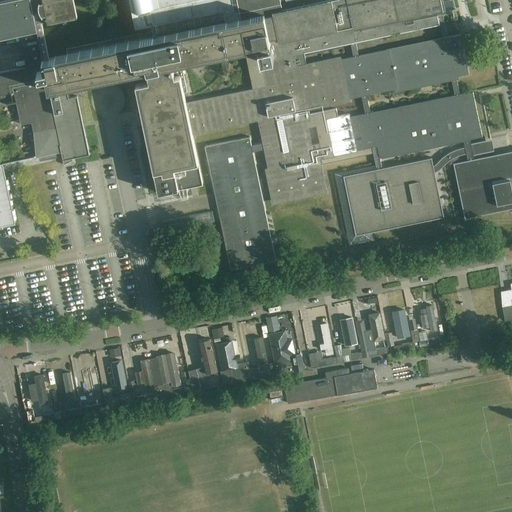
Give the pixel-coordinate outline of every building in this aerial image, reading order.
[(77,17),(73,0),(5,0),(0,1),(0,39),(21,35),(24,47),(28,46),(33,66),(0,72),(0,95),(15,93),(17,102),(6,105),(17,103),(21,125),(32,122),(39,156),(40,161),(63,157),(64,165),(73,161),(73,159),(90,155),(77,97),(69,98),(67,86),(147,69),(149,81),(136,84),(141,111),(144,123),(159,193),(180,189),(186,187),(187,187),(186,183),(189,182),(196,181),(202,179),(193,136),(192,131),(256,118),(256,120),(253,146),(252,147),(250,137),(205,146),(231,269),(275,260),(253,152),(258,151),(262,125),(272,174),(269,175),(275,200),(274,200),(274,201),(324,190),(323,190),(318,165),(364,155),(374,153),(372,146),(377,145),(380,158),(464,141),(470,139),(483,137),(473,92),(460,95),(456,77),(469,74),(461,35),(448,37),(446,26),(443,15),(442,11),(448,10),(456,8),(453,0),(129,0),(135,28),(153,25),(155,24),(157,31),(157,33),(158,36),(154,37),(154,36),(68,54),(67,54),(49,58),(42,22),(48,21),(48,23),(77,17)] [(511,157),(506,159),(506,158),(505,158),(505,157),(504,157),(503,157),(502,157),(501,158),(501,159),(501,160),(496,161),(496,159),(495,157),(495,155),(474,159),(473,155),(486,152),(483,141),(471,144),(470,139),(464,141),(465,147),(466,154),(468,161),(454,164),(456,173),(458,173),(460,182),(458,183),(465,219),(494,213),(493,210),(511,205),(511,157)] [(441,199),(435,173),(437,172),(440,171),(442,168),(447,163),(453,159),(460,156),(466,154),(465,147),(458,149),(452,152),(446,156),(441,161),(438,164),(435,166),(434,166),(432,158),(382,168),(380,158),(377,145),(372,146),(377,165),(377,169),(344,176),(347,192),(356,236),(372,233),(444,218),(442,203),(444,203),(443,198),(441,199)] [(16,223),(6,179),(4,169),(40,161),(39,156),(34,157),(3,163),(0,163),(0,229),(3,228),(3,226),(16,223)] [(91,168),(78,170),(85,218),(97,216),(91,168)] [(373,241),(372,233),(356,236),(348,237),(350,245),(373,241)] [(26,246),(28,256),(42,253),(41,247),(48,245),(47,242),(26,246)] [(511,290),(501,292),(503,307),(510,305),(508,297),(511,295),(511,283),(511,284),(511,290)] [(432,332),(438,331),(433,305),(427,306),(428,312),(421,313),(424,329),(431,327),(432,332)] [(402,336),(411,335),(406,309),(397,311),(399,319),(393,320),(395,331),(401,330),(402,336)] [(385,338),(380,312),(370,315),(375,340),(385,338)] [(349,344),(359,343),(354,318),(344,319),(346,329),(340,331),(342,341),(349,340),(349,344)] [(335,354),(329,322),(321,324),(325,343),(321,344),(322,349),(326,348),(327,356),(335,354)] [(421,341),(420,338),(418,329),(417,329),(411,331),(413,340),(413,342),(421,341)] [(378,355),(377,349),(388,347),(386,339),(374,341),(372,330),(366,331),(370,351),(362,352),(364,358),(378,355)] [(276,363),(292,359),(291,354),(298,353),(295,337),(288,339),(287,331),(270,334),(276,363)] [(362,352),(370,351),(366,331),(359,333),(362,352)] [(394,345),(394,343),(392,333),(391,333),(385,334),(387,345),(388,346),(394,345)] [(192,334),(179,336),(186,368),(199,365),(192,334)] [(261,366),(268,365),(262,336),(255,338),(258,351),(253,352),(255,360),(259,359),(261,366)] [(440,343),(439,337),(428,339),(429,345),(440,343)] [(204,367),(189,370),(194,391),(208,388),(206,378),(211,377),(209,372),(217,370),(210,339),(199,342),(204,367)] [(428,339),(421,341),(413,342),(415,348),(429,345),(428,339)] [(235,355),(232,340),(218,343),(223,370),(237,368),(236,360),(241,359),(240,354),(235,355)] [(415,348),(413,342),(402,344),(404,350),(415,348)] [(338,363),(353,360),(351,354),(343,356),(343,354),(341,345),(335,346),(336,355),(337,357),(338,363)] [(389,353),(388,347),(377,349),(378,355),(389,353)] [(181,385),(175,351),(156,355),(162,384),(172,382),(172,386),(181,385)] [(326,360),(326,359),(326,358),(323,359),(323,357),(322,352),(316,353),(317,359),(317,360),(319,367),(327,365),(326,360)] [(364,358),(362,352),(351,354),(353,360),(364,358)] [(319,367),(317,360),(317,359),(316,353),(309,354),(312,368),(319,367)] [(304,370),(300,354),(294,356),(292,356),(293,360),(294,366),(285,368),(286,373),(304,370)] [(129,388),(123,359),(120,360),(119,356),(111,357),(117,391),(129,388)] [(338,363),(337,357),(326,359),(326,360),(327,365),(338,363)] [(146,383),(147,389),(155,387),(149,358),(141,360),(143,368),(136,369),(139,384),(146,383)] [(286,373),(285,368),(294,366),(293,360),(275,364),(277,375),(286,373)] [(251,374),(250,370),(248,362),(242,363),(245,375),(251,374)] [(237,364),(238,368),(221,371),(224,386),(246,381),(245,375),(242,363),(237,364)] [(269,365),(269,367),(270,370),(259,373),(260,378),(277,375),(275,364),(269,365)] [(378,387),(374,369),(350,374),(349,368),(325,372),(327,378),(285,386),(288,404),(331,396),(351,392),(378,387)] [(260,378),(259,373),(258,369),(250,370),(251,374),(245,375),(246,381),(260,378)] [(188,370),(182,372),(185,387),(192,386),(188,370)] [(94,392),(101,390),(97,371),(90,372),(94,392)] [(69,402),(78,400),(73,372),(63,374),(69,402)] [(138,397),(135,382),(129,384),(131,398),(137,397),(138,397)] [(173,396),(171,391),(171,390),(170,383),(155,386),(156,389),(157,393),(158,399),(173,396)] [(42,410),(51,408),(46,385),(37,386),(42,410)] [(114,402),(113,398),(111,387),(103,389),(106,403),(106,404),(114,402)] [(171,390),(171,391),(173,396),(184,394),(182,388),(171,390)] [(158,399),(157,393),(146,395),(146,396),(147,401),(158,399)] [(147,401),(146,396),(137,397),(131,398),(133,404),(147,401)] [(120,400),(121,400),(120,397),(113,398),(114,402),(106,404),(107,409),(122,406),(120,400)] [(131,398),(121,400),(120,400),(122,406),(133,404),(131,398)] [(107,409),(106,404),(106,403),(95,405),(95,406),(96,411),(107,409)] [(96,411),(95,406),(80,408),(82,414),(96,411)] [(82,414),(80,408),(69,410),(69,411),(71,416),(82,414)] [(33,410),(27,412),(29,424),(36,423),(33,410)] [(71,416),(69,411),(56,413),(57,419),(71,416)] [(57,419),(56,413),(55,413),(43,415),(43,416),(44,421),(57,419)]
